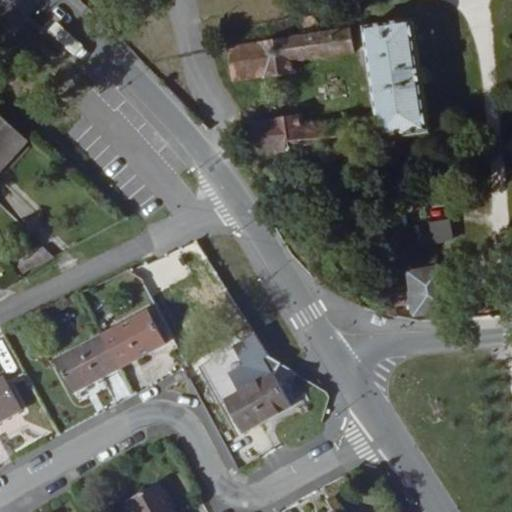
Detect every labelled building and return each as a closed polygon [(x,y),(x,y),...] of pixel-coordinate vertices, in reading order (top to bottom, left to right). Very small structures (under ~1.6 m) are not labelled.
[(424,135),(406,26),(359,32),(372,123),(374,143),(424,135)] [(348,53),(344,34),(223,50),(227,81),(258,77),(259,79),(287,75),(285,62),(348,53)] [(0,170),(25,143),(0,120),(0,170)] [(248,155),(360,149),(359,146),(374,143),(372,123),(301,132),(299,121),(244,127),(248,155)] [(163,208),(180,225),(194,215),(176,197),(163,208)] [(432,244),(453,241),(450,219),(429,222),(432,244)] [(383,297),(388,316),(391,317),(390,311),(395,310),(413,305),(415,314),(444,309),(437,275),(412,280),(413,290),(383,297)] [(293,374),(305,364),(262,295),(229,330),(253,351),(293,374)] [(163,348),(146,316),(99,340),(117,372),(163,348)] [(72,396),(117,372),(99,340),(54,364),(72,396)] [(243,435),(291,410),(272,378),(226,403),(243,435)] [(0,422),(19,413),(0,379),(0,422)] [(169,511),(157,490),(122,508),(123,511),(169,511)]
